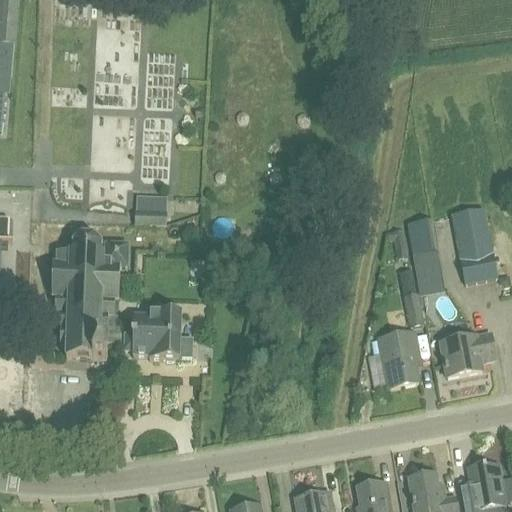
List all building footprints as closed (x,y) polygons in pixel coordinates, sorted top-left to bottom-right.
[(178,118),(190,122),(193,115),(192,43),(159,44),(159,30),(130,31),(130,20),(108,20),(106,28),(106,58),(137,67),(108,67),(105,78),(105,95),(107,95),(131,102),(139,102),(145,83),(145,105),(142,115),(157,119),(157,135),(162,119),(178,118)] [(145,198),(162,199),(163,189),(146,187),(145,198)] [(166,212),(167,200),(136,199),(134,228),(165,230),(166,212)] [(498,283),(484,212),(451,219),(464,289),(498,283)] [(0,270),(1,245),(12,245),(12,244),(8,243),(9,221),(0,220),(0,270)] [(397,262),(408,261),(403,234),(387,236),(389,244),(394,244),(397,262)] [(119,319),(114,319),(114,303),(118,303),(120,271),(127,271),(128,248),(105,247),(105,248),(103,248),(103,247),(103,246),(100,247),(94,240),(95,238),(93,237),(92,239),(83,239),(82,236),(80,237),(81,240),(74,246),(72,245),(71,246),(73,247),(73,256),(70,255),(70,256),(57,255),(57,267),(53,267),(51,309),(55,310),(55,317),(61,317),(60,349),(66,349),(66,362),(69,362),(77,362),(78,360),(87,361),(89,362),(92,363),(106,364),(107,349),(106,349),(107,346),(116,346),(117,339),(118,339),(119,319)] [(399,275),(403,298),(415,296),(411,273),(399,275)] [(504,290),(509,289),(508,283),(503,280),(498,281),(499,287),(504,290)] [(424,329),(419,298),(405,301),(411,331),(424,329)] [(150,320),(119,319),(118,339),(117,339),(116,346),(125,346),(124,355),(133,355),(132,360),(149,361),(149,363),(163,363),(166,366),(172,366),(175,364),(179,364),(179,362),(192,362),(192,343),(180,343),(181,317),(150,316),(150,320)] [(418,360),(413,337),(379,343),(388,393),(418,387),(413,361),(418,360)] [(475,340),(440,346),(446,382),(482,376),(480,366),(495,364),(490,339),(475,341),(475,340)] [(44,406),(57,401),(43,367),(11,380),(19,401),(24,400),(29,412),(44,406)] [(471,488),(459,490),(462,511),(488,511),(505,509),(505,506),(501,483),(498,469),(486,472),(485,469),(468,472),(470,482),(471,488)] [(458,511),(456,499),(444,502),(442,493),(438,494),(435,478),(408,483),(413,511),(458,511)] [(388,511),(384,487),(357,492),(360,511),(388,511)] [(329,511),(327,498),(297,503),(298,511),(329,511)]
